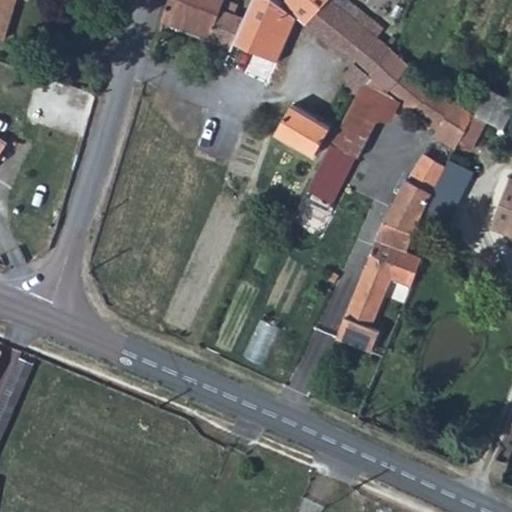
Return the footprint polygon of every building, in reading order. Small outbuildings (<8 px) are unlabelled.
[(0,0),(0,30),(7,13),(11,0),(0,0)] [(166,0),(159,22),(197,35),(201,37),(206,39),(217,9),(221,0),(220,0),(166,0)] [(246,0),(246,2),(285,32),(292,16),(303,24),(323,0),(246,0)] [(337,77),(355,91),(366,77),(389,51),(334,6),(326,0),(323,0),(303,24),(318,37),(350,62),(344,70),(337,77)] [(227,47),(222,59),(267,74),(285,32),(246,2),(240,18),(217,9),(206,39),(227,47)] [(366,77),(385,92),(407,64),(389,51),(366,77)] [(267,74),(222,59),(220,65),(263,82),(267,74)] [(388,275),(409,285),(420,257),(405,249),(422,211),(446,165),(457,142),(463,131),(475,109),(474,104),(472,101),(468,99),(463,104),(431,81),(407,64),(385,92),(411,114),(414,111),(428,122),(430,121),(446,131),(433,157),(423,153),(409,178),(405,176),(387,211),(378,231),(365,265),(345,311),(335,334),(369,349),(378,329),(367,324),(384,286),(388,275)] [(358,145),(385,92),(366,77),(355,91),(333,133),(358,145)] [(463,131),(457,142),(471,149),(485,121),(501,129),(511,107),(511,94),(490,81),(475,109),(463,131)] [(288,105),(272,134),(311,156),(327,128),(316,121),(288,105)] [(498,229),(506,232),(509,227),(511,228),(511,178),(508,178),(491,226),(498,229)] [(252,360),(270,365),(277,338),(260,334),(252,360)] [(29,359),(16,353),(3,386),(0,392),(0,432),(3,424),(29,359)]
